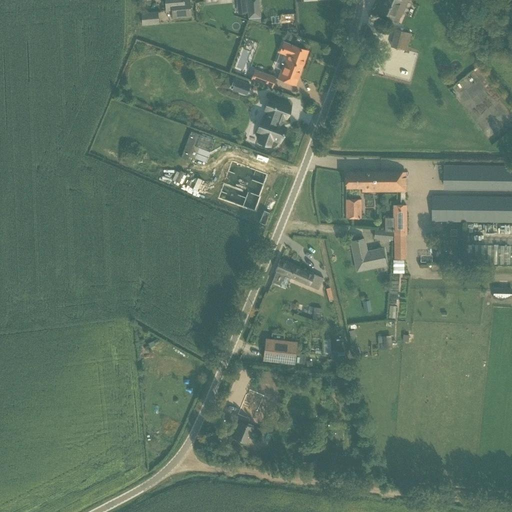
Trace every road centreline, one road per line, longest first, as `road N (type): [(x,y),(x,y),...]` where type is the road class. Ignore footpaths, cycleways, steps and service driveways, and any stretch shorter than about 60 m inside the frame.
road 1 (unclassified): [(98,511),(182,458),(330,103),(360,0)]
road 2 (track): [(511,508),(182,458)]
